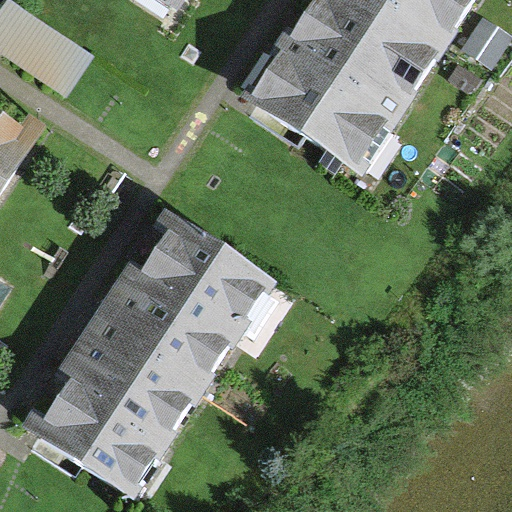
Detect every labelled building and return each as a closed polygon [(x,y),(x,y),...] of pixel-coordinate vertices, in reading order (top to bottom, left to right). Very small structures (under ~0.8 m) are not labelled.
[(138,0),(178,25),(193,0),(138,0)] [(326,0),(245,123),(353,195),(482,0),(326,0)] [(9,8),(0,23),(0,56),(76,98),(99,57),(9,8)] [(0,215),(39,157),(0,130),(0,215)] [(259,299),(161,233),(18,443),(115,510),(259,299)]
